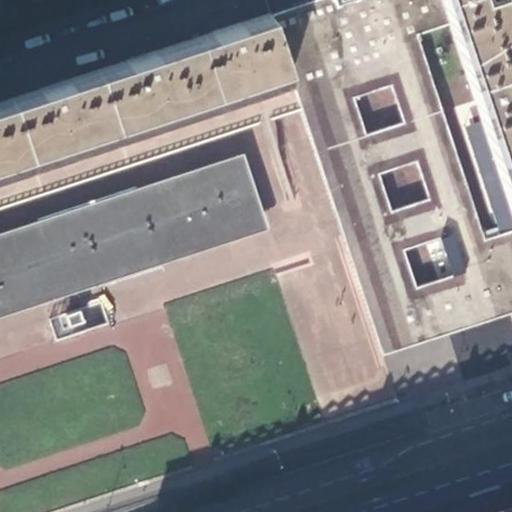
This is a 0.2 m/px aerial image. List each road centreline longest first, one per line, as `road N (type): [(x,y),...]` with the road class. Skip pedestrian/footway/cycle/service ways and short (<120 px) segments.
road 1 (secondary): [(511,414),(232,511)]
road 2 (residential): [(0,63),(199,0)]
road 3 (secondary): [(353,511),(511,463)]
